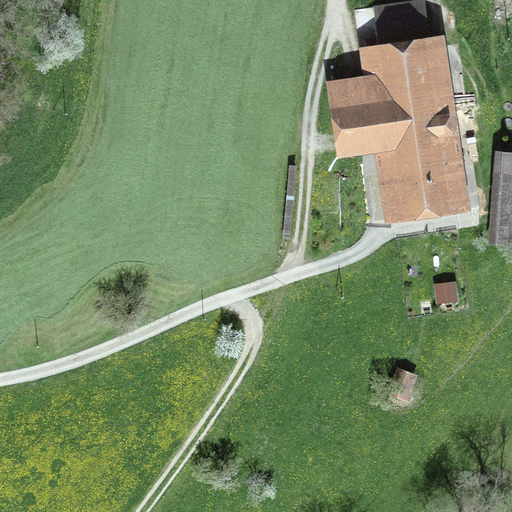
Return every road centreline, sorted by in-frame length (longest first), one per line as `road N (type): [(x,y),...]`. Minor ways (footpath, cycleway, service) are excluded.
road 1 (track): [(290,278),(306,95),(329,0)]
road 2 (track): [(137,511),(239,372),(249,309),(222,298)]
